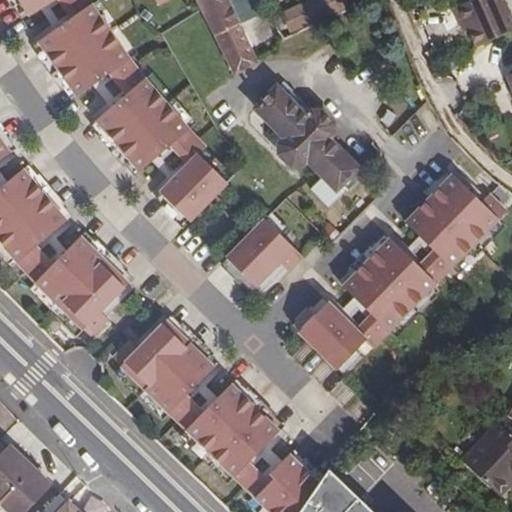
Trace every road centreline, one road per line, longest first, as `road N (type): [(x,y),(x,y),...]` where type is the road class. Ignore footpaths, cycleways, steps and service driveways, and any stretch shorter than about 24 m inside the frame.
road 1 (residential): [(0,60),(44,136),(254,342)]
road 2 (secondary): [(201,511),(0,313)]
road 3 (residential): [(254,342),(443,140)]
road 4 (secondary): [(0,350),(165,511)]
road 5 (unknown): [(403,182),(387,140),(324,64)]
